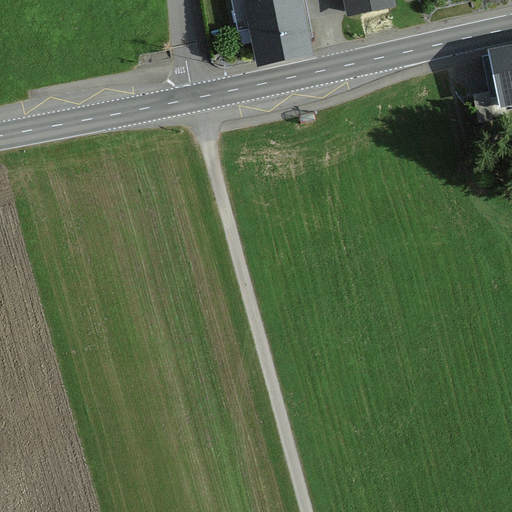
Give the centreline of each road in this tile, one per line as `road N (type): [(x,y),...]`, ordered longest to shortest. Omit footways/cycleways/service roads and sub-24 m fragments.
road 1 (track): [(193,98),(307,511)]
road 2 (tertiary): [(193,98),(511,28)]
road 3 (tertiary): [(0,135),(193,98)]
